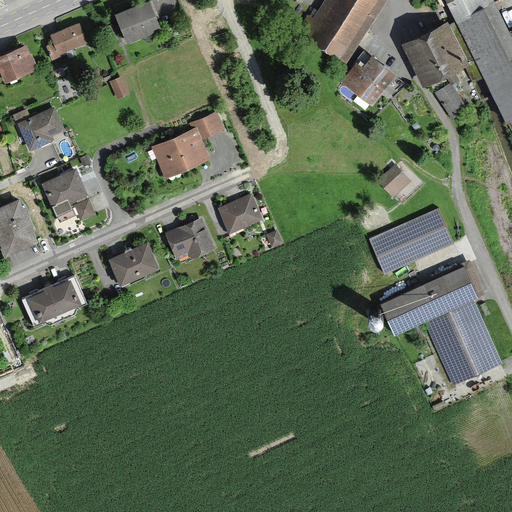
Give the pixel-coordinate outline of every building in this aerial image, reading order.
[(151,0),(117,13),(128,42),(163,28),(151,0)] [(388,0),(328,0),(307,32),(350,60),(388,0)] [(484,0),(448,0),(507,124),(511,121),(511,35),(496,3),(488,7),(484,0)] [(56,41),(47,45),(53,60),(90,45),(81,23),(54,35),(56,41)] [(448,24),(408,44),(429,85),(468,65),(448,24)] [(28,43),(0,54),(0,60),(9,81),(38,69),(28,43)] [(367,69),(358,62),(340,86),(373,110),(400,74),(376,57),(367,69)] [(123,77),(112,82),(119,99),(130,94),(123,77)] [(454,82),(438,92),(454,116),(469,107),(454,82)] [(57,106),(18,122),(29,149),(51,140),(48,135),(66,128),(57,106)] [(195,130),(155,147),(168,178),(214,159),(206,138),(223,131),(217,115),(193,125),(195,130)] [(412,180),(396,162),(377,179),(394,197),(412,180)] [(77,170),(45,184),(56,209),(89,195),(77,170)] [(253,194),(220,208),(231,233),(264,219),(253,194)] [(89,200),(75,207),(83,222),(96,215),(89,200)] [(21,201),(0,209),(0,236),(8,255),(39,242),(21,201)] [(452,239),(438,207),(370,238),(384,270),(452,239)] [(202,218),(169,232),(178,254),(189,249),(192,257),(215,248),(202,218)] [(277,232),(270,236),(274,245),(282,241),(277,232)] [(151,242),(113,257),(123,284),(162,268),(151,242)] [(472,263),(385,303),(398,332),(425,319),(455,384),(501,362),(473,300),(486,294),(472,263)] [(77,276),(24,299),(37,329),(90,306),(77,276)]
